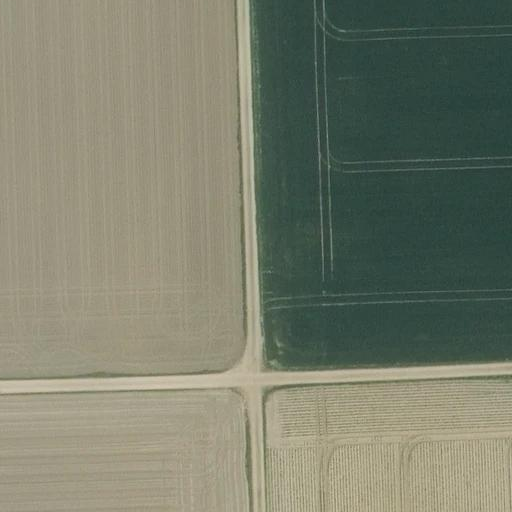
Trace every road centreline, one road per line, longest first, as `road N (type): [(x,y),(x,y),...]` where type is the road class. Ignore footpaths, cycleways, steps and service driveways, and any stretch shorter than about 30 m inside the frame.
road 1 (track): [(259,511),(243,0)]
road 2 (track): [(0,383),(511,372)]
